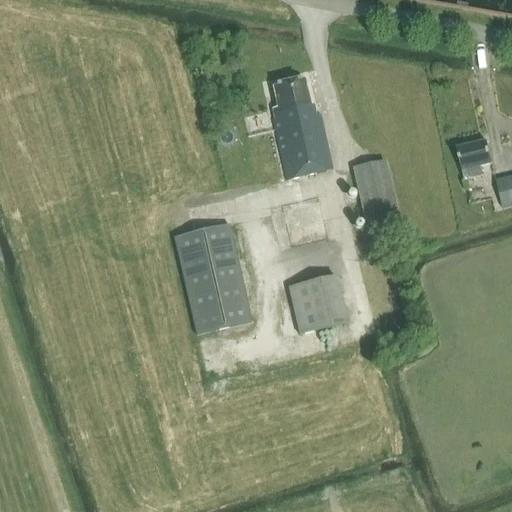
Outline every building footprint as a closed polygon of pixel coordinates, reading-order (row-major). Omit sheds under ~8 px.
[(277,108),(272,109),(275,121),(273,122),(275,132),(287,181),(333,170),(320,116),(316,117),(313,104),(310,105),(304,82),(273,89),(277,108)] [(481,168),(493,166),(488,144),(458,151),(465,182),(483,177),(481,168)] [(367,235),(400,227),(385,162),(352,170),(367,235)] [(511,208),(511,179),(496,183),(502,211),(511,208)] [(195,336),(251,324),(229,227),(173,239),(195,336)] [(288,289),(298,336),(347,325),(336,278),(288,289)]
